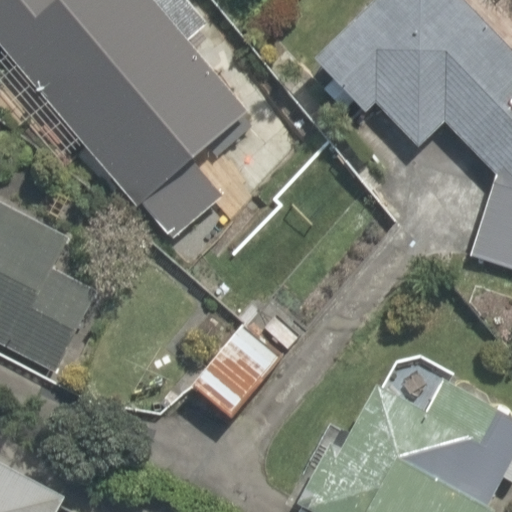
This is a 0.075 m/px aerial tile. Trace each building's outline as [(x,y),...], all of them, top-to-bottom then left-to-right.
[(0,0),(0,53),(160,249),(213,205),(176,160),(233,114),(139,0),(0,0)] [(511,63),(448,0),(350,0),(292,59),(346,113),(358,101),(410,152),(435,126),(491,182),(474,261),(511,270),(511,63)] [(0,213),(0,349),(47,374),(88,294),(47,273),(62,245),(0,213)] [(269,359),(228,325),(179,384),(220,418),(269,359)] [(289,511),(473,511),(493,477),(504,484),(511,470),(511,457),(506,454),(511,442),(511,421),(442,383),(420,421),(349,381),(279,506),(289,511)] [(0,511),(44,511),(49,504),(0,476),(0,511)]
